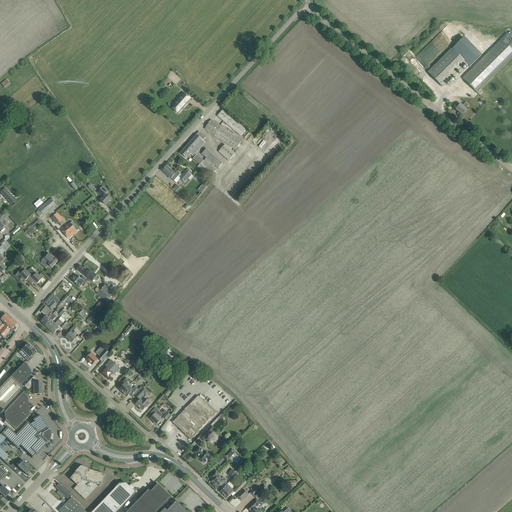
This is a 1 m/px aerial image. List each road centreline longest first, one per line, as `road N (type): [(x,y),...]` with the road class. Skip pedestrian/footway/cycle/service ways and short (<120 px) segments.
road 1 (unclassified): [(26,321),(306,8)]
road 2 (unclassified): [(511,174),(306,8)]
road 3 (tertiary): [(227,511),(169,459),(125,457),(90,444)]
road 4 (tertiary): [(74,428),(62,407),(57,359),(26,321)]
